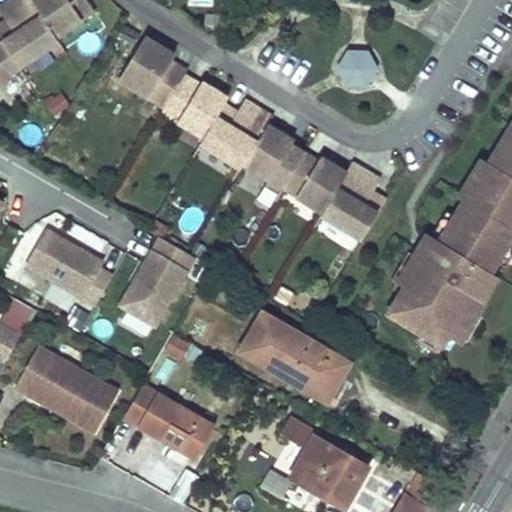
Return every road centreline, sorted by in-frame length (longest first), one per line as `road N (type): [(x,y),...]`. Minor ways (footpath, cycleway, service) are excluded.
road 1 (residential): [(148,0),(362,139),(404,129),(485,0)]
road 2 (residential): [(0,166),(134,242)]
road 3 (residential): [(135,511),(92,487),(0,468)]
